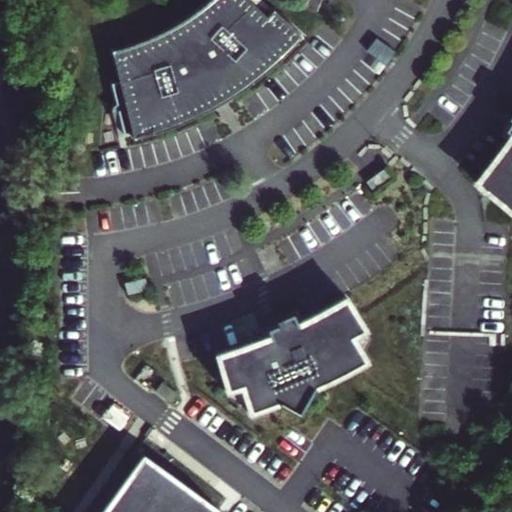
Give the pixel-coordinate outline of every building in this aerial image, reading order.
[(136,41),(107,50),(115,81),(106,83),(119,134),(127,133),(128,138),(150,133),(148,128),(170,119),(173,125),(190,118),(187,113),(209,102),(212,109),(228,99),(224,94),(244,81),(248,86),(262,76),(258,71),(276,55),(281,59),(302,37),(273,10),(267,17),(249,0),(208,0),(204,3),(186,17),(163,30),(136,41)] [(499,154),(476,183),(511,215),(511,108),(505,119),(510,122),(504,131),(511,137),(499,154)] [(392,178),(384,169),(365,182),(374,191),(392,178)] [(124,283),(128,295),(148,290),(146,278),(124,283)] [(243,362),(217,367),(228,406),(243,400),(253,425),(281,415),(297,426),(313,403),(366,373),(353,351),(367,344),(346,310),(324,323),(298,336),(291,326),(275,336),(277,339),(267,345),(270,351),(243,362)] [(155,391),(171,402),(177,393),(162,382),(155,391)] [(103,511),(216,511),(218,510),(144,455),(103,511)]
